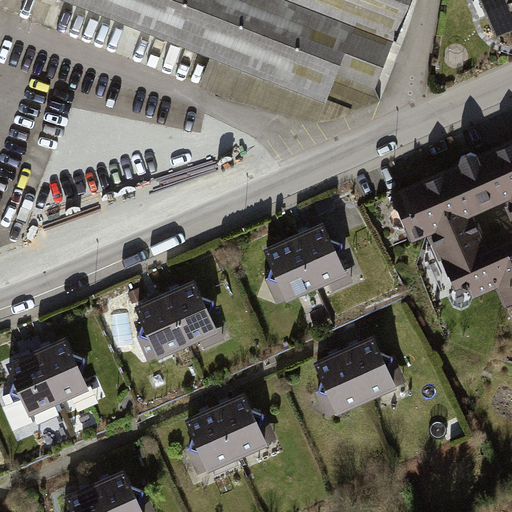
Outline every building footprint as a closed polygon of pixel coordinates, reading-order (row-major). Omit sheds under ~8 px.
[(0,0),(0,13),(64,38),(75,10),(127,31),(125,37),(147,45),(149,39),(210,63),(199,92),(317,126),(381,104),(421,0),(0,0)] [(511,27),(511,0),(474,0),(490,37),(511,27)] [(65,67),(0,51),(0,97),(54,111),(65,67)] [(511,138),(385,193),(409,248),(428,239),(457,307),(496,290),(504,309),(511,305),(511,138)] [(323,224),(293,237),(315,287),(345,275),(338,260),(343,246),(330,241),(323,224)] [(279,243),(264,250),(270,264),(265,278),(279,285),(286,300),(315,287),(293,237),(279,243)] [(195,282),(166,294),(188,347),(217,334),(212,321),(218,304),(203,299),(195,282)] [(166,294),(136,306),(143,323),(137,337),(152,344),(158,359),(188,347),(166,294)] [(64,337),(34,350),(57,403),(87,390),(81,377),(87,360),(71,354),(64,337)] [(369,337),(339,351),(362,403),(392,390),(386,376),(392,360),(377,355),(369,337)] [(34,350),(3,363),(11,381),(6,395),(19,400),(26,416),(57,403),(34,350)] [(339,351),(309,364),(316,382),(312,396),(324,399),(332,416),(362,403),(339,351)] [(243,395),(213,408),(236,460),(266,447),(260,433),(266,417),(251,413),(243,395)] [(213,408),(183,421),(191,439),(186,453),(199,457),(206,473),(236,460),(213,408)] [(124,474),(94,487),(104,511),(140,511),(147,496),(132,491),(124,474)] [(104,511),(94,487),(63,500),(68,511),(104,511)]
